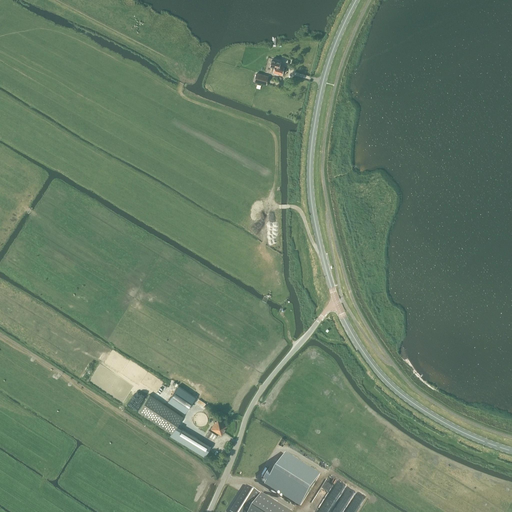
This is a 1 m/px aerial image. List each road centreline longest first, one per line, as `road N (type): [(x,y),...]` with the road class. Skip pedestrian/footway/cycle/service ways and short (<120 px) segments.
road 1 (secondary): [(336,302),(310,187),(313,132),(329,65),(357,0)]
road 2 (track): [(105,27),(181,68),(183,97),(275,137),(272,200),(280,207)]
road 3 (track): [(0,337),(222,484)]
road 4 (tertiary): [(211,511),(254,401),(336,302)]
road 5 (secondary): [(511,451),(408,400),(362,351),(336,302)]
road 6 (track): [(183,97),(2,0)]
